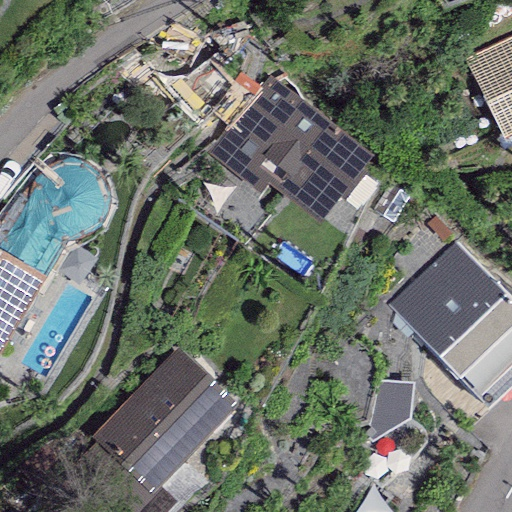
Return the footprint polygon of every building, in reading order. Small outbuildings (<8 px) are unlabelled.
[(511,34),(465,58),(504,139),(511,134),(511,34)] [(174,91),(137,52),(90,96),(127,135),(174,91)] [(268,77),(216,145),(318,223),(370,155),(268,77)] [(0,353),(45,277),(66,240),(70,240),(85,236),(96,231),(102,226),(107,212),(109,200),(109,191),(102,175),(94,166),(81,160),(71,160),(58,162),(51,163),(41,170),(31,182),(23,192),(0,222),(0,353)] [(511,386),(511,302),(454,242),(386,303),(489,410),(511,386)] [(236,408),(177,348),(75,449),(134,509),(236,408)]
